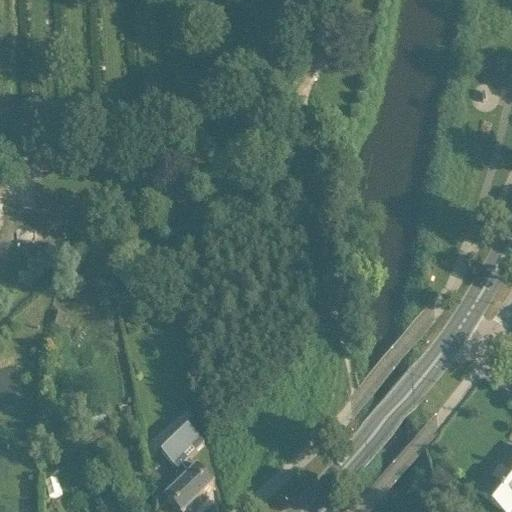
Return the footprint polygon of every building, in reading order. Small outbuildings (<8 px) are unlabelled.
[(146,257),(144,250),(137,252),(139,259),(146,257)] [(100,423),(96,412),(83,417),(88,428),(100,423)] [(183,466),(187,470),(185,472),(189,477),(166,499),(177,511),(185,511),(194,504),(196,505),(215,486),(198,469),(197,469),(193,465),(189,461),(205,446),(188,429),(162,454),(178,471),(183,466)] [(511,454),(501,469),(497,465),(476,491),(492,504),(501,511),(511,497),(511,454)] [(157,501),(170,489),(153,470),(151,472),(157,501)] [(98,508),(101,511),(126,511),(119,505),(122,502),(113,492),(98,508)]
